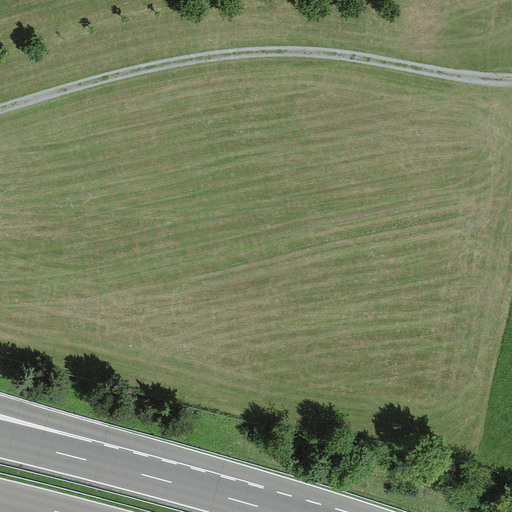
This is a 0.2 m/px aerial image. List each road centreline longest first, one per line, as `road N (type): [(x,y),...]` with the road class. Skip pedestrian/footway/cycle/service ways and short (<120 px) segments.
road 1 (track): [(0,112),(168,64),(290,52),(511,81)]
road 2 (motorway): [(156,478),(0,414)]
road 3 (motorway): [(156,478),(0,438)]
road 4 (motorway): [(277,511),(156,478)]
